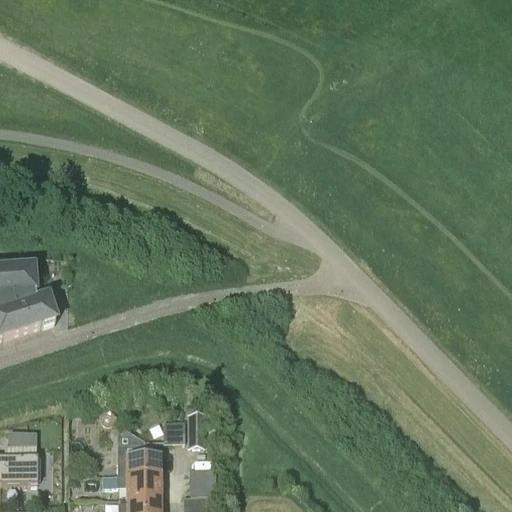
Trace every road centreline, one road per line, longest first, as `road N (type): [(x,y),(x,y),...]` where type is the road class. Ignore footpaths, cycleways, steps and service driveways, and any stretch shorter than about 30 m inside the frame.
road 1 (unclassified): [(0,46),(260,193),(323,249)]
road 2 (unclassified): [(511,439),(323,249)]
